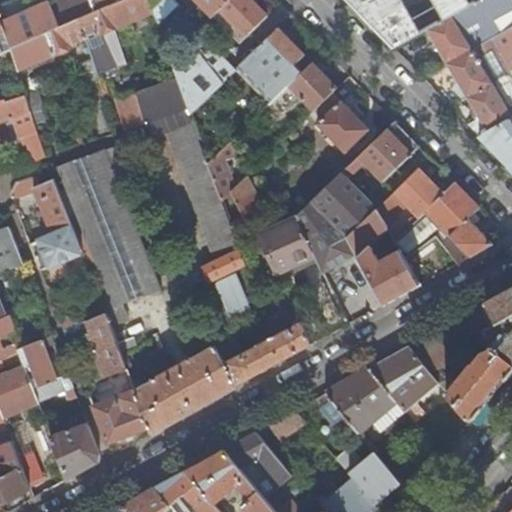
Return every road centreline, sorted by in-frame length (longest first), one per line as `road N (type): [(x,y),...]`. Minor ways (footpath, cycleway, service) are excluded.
road 1 (residential): [(511,262),(67,511)]
road 2 (residential): [(511,203),(317,0)]
